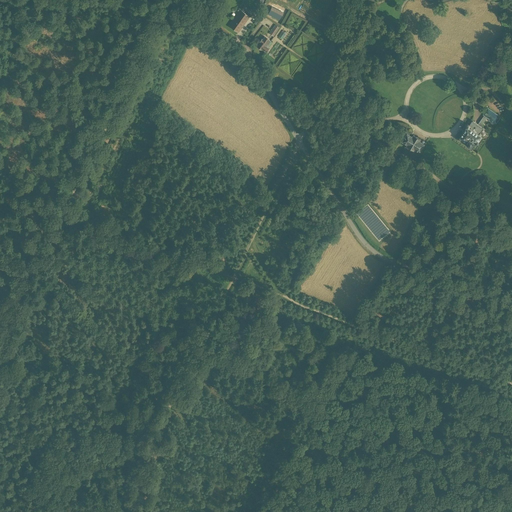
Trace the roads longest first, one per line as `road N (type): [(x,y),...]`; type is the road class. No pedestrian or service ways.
road 1 (unclassified): [(511,303),(367,247),(244,50),(194,12),(143,0)]
road 2 (track): [(0,340),(161,19)]
road 3 (track): [(233,278),(511,383)]
road 4 (track): [(141,511),(147,451),(233,278)]
road 5 (track): [(233,278),(69,208)]
road 6 (track): [(299,142),(233,278)]
